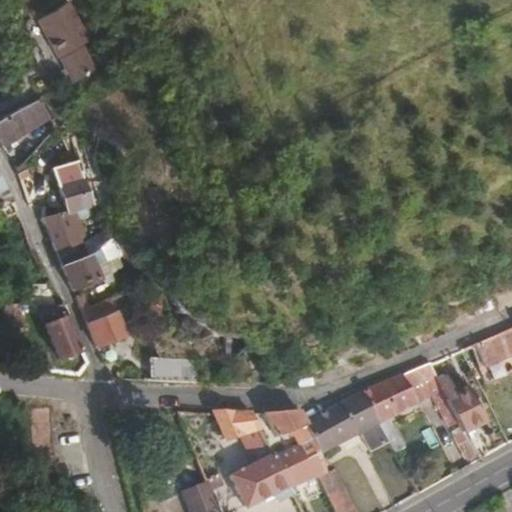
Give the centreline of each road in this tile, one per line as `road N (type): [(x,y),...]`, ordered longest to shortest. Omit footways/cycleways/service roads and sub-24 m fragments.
road 1 (residential): [(88,393),(303,395),(511,314)]
road 2 (track): [(0,169),(93,366),(88,393)]
road 3 (residential): [(88,393),(120,511)]
